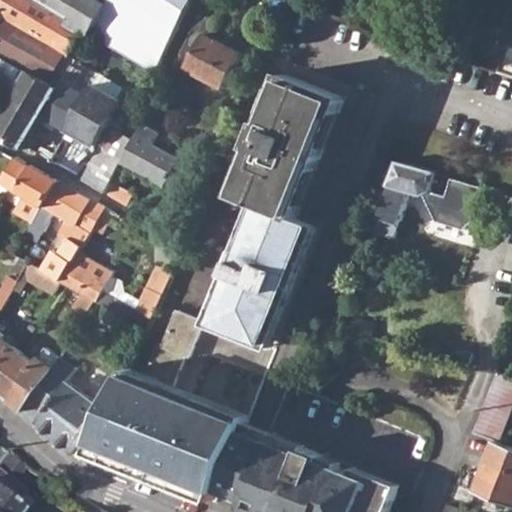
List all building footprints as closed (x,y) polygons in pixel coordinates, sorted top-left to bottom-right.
[(0,0),(0,12),(28,29),(79,61),(91,41),(94,36),(47,5),(40,0),(0,0)] [(49,0),(47,5),(94,36),(112,5),(111,3),(112,0),(49,0)] [(115,0),(112,5),(94,36),(157,70),(192,0),(115,0)] [(189,66),(227,86),(244,52),(211,35),(219,19),(204,11),(195,28),(205,34),(189,66)] [(510,43),(506,55),(511,57),(511,14),(501,40),(510,43)] [(61,89),(79,61),(28,29),(9,59),(34,73),(61,89)] [(432,49),(462,59),(468,45),(437,36),(432,49)] [(111,52),(91,41),(79,61),(86,64),(90,58),(103,65),(111,52)] [(0,78),(22,91),(34,73),(9,59),(0,53),(0,78)] [(511,75),(511,57),(506,55),(499,71),(511,75)] [(61,89),(41,122),(54,131),(58,122),(68,128),(89,96),(79,89),(87,73),(82,70),(86,64),(79,61),(61,89)] [(212,318),(272,342),(321,221),(301,213),(348,93),(288,68),(241,188),(261,197),(212,318)] [(0,124),(0,130),(27,145),(41,122),(61,89),(34,73),(22,91),(17,99),(0,124)] [(68,128),(97,145),(123,100),(96,84),(89,96),(68,128)] [(131,152),(125,163),(169,187),(184,158),(157,144),(163,133),(146,124),(131,152)] [(88,182),(110,194),(116,181),(125,163),(131,152),(112,141),(88,182)] [(18,160),(0,149),(0,189),(5,182),(18,160)] [(35,222),(59,180),(19,158),(18,160),(5,182),(26,194),(20,204),(16,212),(35,222)] [(375,231),(396,239),(412,191),(424,194),(435,191),(440,173),(401,162),(375,231)] [(435,191),(424,194),(436,217),(437,220),(455,226),(465,229),(476,219),(486,186),(454,177),(449,196),(434,192),(435,191)] [(56,212),(69,219),(61,234),(69,238),(59,256),(51,251),(42,267),(50,272),(64,280),(74,264),(82,252),(94,229),(101,218),(107,207),(59,180),(35,222),(34,225),(46,232),(56,212)] [(136,192),(116,181),(110,194),(129,205),(136,192)] [(5,182),(0,189),(0,192),(20,204),(26,194),(5,182)] [(107,207),(101,218),(108,223),(109,220),(114,211),(107,207)] [(101,218),(94,229),(102,234),(108,223),(101,218)] [(98,299),(149,328),(154,316),(107,290),(117,272),(82,252),(74,264),(64,280),(86,293),(98,299)] [(56,292),(64,280),(50,272),(42,267),(32,262),(25,274),(56,292)] [(0,293),(0,316),(12,299),(22,281),(10,275),(0,293)] [(98,299),(86,293),(62,335),(73,342),(98,299)] [(99,439),(221,488),(250,420),(252,414),(176,384),(189,349),(194,351),(208,316),(181,305),(167,339),(162,338),(148,372),(132,365),(99,439)] [(354,331),(373,336),(379,322),(359,317),(354,331)] [(0,389),(12,400),(40,364),(0,332),(0,389)] [(25,410),(75,453),(108,408),(57,370),(25,410)] [(497,441),(502,442),(511,411),(511,376),(498,373),(475,433),(497,441)] [(395,511),(402,492),(326,461),(328,457),(310,449),(308,454),(275,441),(279,432),(262,426),(250,420),(221,488),(236,494),(250,500),(247,509),(255,511),(395,511)] [(497,441),(478,490),(511,502),(511,446),(502,442),(497,441)] [(4,447),(0,452),(0,476),(11,485),(24,467),(4,447)] [(18,491),(11,485),(0,476),(0,511),(8,511),(13,508),(8,503),(18,491)] [(445,511),(479,511),(449,502),(445,511)]
